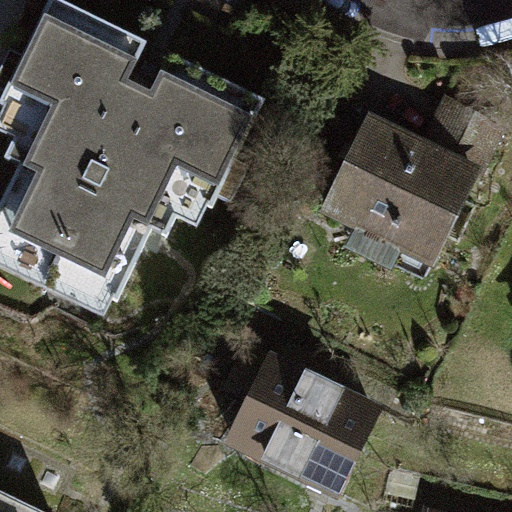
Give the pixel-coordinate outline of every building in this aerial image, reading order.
[(4,157),(21,165),(0,206),(0,245),(112,301),(115,302),(151,230),(164,236),(185,193),(214,207),(219,197),(229,202),(246,166),(233,160),(262,102),(166,55),(158,71),(140,62),(148,45),(57,0),(46,0),(18,57),(10,53),(0,72),(0,89),(5,92),(0,102),(0,105),(24,117),(4,157)] [(446,104),(425,150),(474,174),(497,130),(446,104)] [(438,248),(474,174),(425,150),(369,124),(327,209),(360,225),(351,244),(390,262),(405,232),(438,248)] [(112,301),(0,245),(0,265),(103,317),(112,301)] [(228,388),(252,400),(271,362),(247,350),(228,388)] [(373,412),(271,362),(252,400),(232,441),(333,491),(373,412)] [(40,511),(0,492),(0,511),(40,511)]
